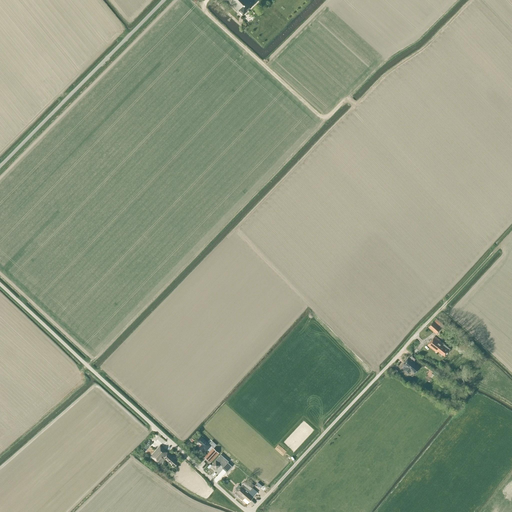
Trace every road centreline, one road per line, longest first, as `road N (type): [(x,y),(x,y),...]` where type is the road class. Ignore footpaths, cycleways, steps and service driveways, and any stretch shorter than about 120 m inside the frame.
road 1 (unclassified): [(246,511),(0,283)]
road 2 (unclassified): [(250,511),(436,312)]
road 3 (unclassified): [(0,165),(163,0)]
